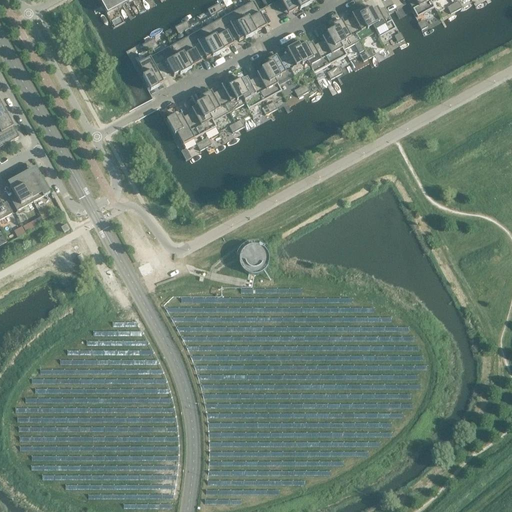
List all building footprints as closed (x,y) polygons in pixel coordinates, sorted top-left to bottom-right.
[(117,10),(112,0),(97,0),(106,16),(117,10)] [(128,4),(125,0),(112,0),(117,10),(128,4)] [(305,7),(301,0),(279,0),(288,15),(299,9),(300,10),(305,7)] [(414,0),(416,3),(410,6),(417,18),(434,9),(431,3),(431,4),(428,0),(414,0)] [(458,1),(452,4),(456,11),(461,8),(461,9),(462,8),(458,1)] [(253,2),(236,11),(251,37),(256,34),(256,32),(266,26),(253,2)] [(218,5),(213,7),(217,14),(222,11),(219,4),(218,4),(218,5)] [(456,11),(452,4),(447,8),(450,15),(451,14),(456,11)] [(217,14),(213,7),(208,10),(207,10),(211,17),(217,14)] [(377,8),(371,11),(370,10),(365,13),(366,14),(365,14),(376,33),(375,34),(378,39),(395,30),(389,18),(383,21),(377,8)] [(363,9),(362,9),(360,10),(361,11),(358,13),(358,11),(358,12),(351,15),(358,27),(353,30),(360,42),(375,34),(376,33),(365,14),(366,14),(365,13),(363,9)] [(251,37),(236,11),(220,20),(228,35),(229,35),(227,32),(232,29),(239,42),(244,39),(245,40),(251,37)] [(233,44),(228,35),(220,20),(204,29),(218,55),(224,52),(223,50),(233,44)] [(423,20),(418,23),(417,24),(421,31),(422,30),(426,27),(427,28),(427,27),(423,20)] [(348,33),(341,21),(330,27),(332,31),(332,32),(333,32),(343,51),(344,51),(360,42),(353,30),(348,33)] [(186,22),(181,25),(184,32),(190,29),(186,22),(185,22),(186,22)] [(184,32),(181,25),(175,28),(175,27),(175,28),(178,35),(184,32)] [(218,55),(204,29),(187,38),(196,53),(194,50),(199,47),(206,60),(211,57),(212,58),(218,55)] [(332,32),(332,31),(326,34),(327,35),(322,38),(328,51),(323,53),(330,66),(347,57),(344,51),(343,51),(333,32),(332,32)] [(400,33),(399,34),(394,36),(398,43),(398,42),(403,40),(403,41),(404,40),(400,33)] [(201,62),(196,53),(187,38),(171,47),(185,73),(191,70),(190,68),(201,62)] [(153,40),(148,43),(151,50),(157,46),(153,39),(153,40)] [(151,50),(148,43),(143,46),(142,45),(142,46),(146,53),(151,50)] [(298,44),(297,45),(295,46),(295,47),(293,48),(292,47),(286,51),(293,63),(288,66),(294,78),(310,69),(311,69),(300,50),(300,48),(298,44)] [(311,44),(306,47),(305,45),(300,48),(300,50),(311,69),(310,69),(313,75),(330,66),(323,53),(318,56),(311,44)] [(185,73),(171,47),(155,56),(161,68),(167,65),(173,77),(179,74),(180,76),(185,73)] [(371,49),(365,52),(368,59),(374,56),(374,57),(374,56),(371,49)] [(368,59),(365,52),(359,55),(363,62),(364,62),(363,61),(368,59)] [(161,68),(155,56),(139,64),(136,60),(145,77),(143,78),(143,77),(142,77),(150,92),(158,88),(158,86),(163,83),(156,71),(161,68)] [(269,60),(270,61),(268,62),(267,61),(264,63),(266,67),(267,68),(278,87),(294,78),(288,66),(282,69),(276,56),(269,60)] [(267,68),(266,67),(261,70),(262,71),(256,74),(263,86),(258,89),(265,101),(281,92),(278,87),(267,68)] [(338,67),(332,70),(336,77),(341,74),(342,74),(338,67)] [(336,77),(332,70),(327,73),(330,80),(331,80),(331,79),(336,77)] [(232,80),(230,82),(229,82),(230,83),(228,84),(227,83),(221,86),(227,99),(222,102),(229,114),(245,105),(235,86),(234,84),(232,80)] [(246,80),(241,83),(240,81),(234,84),(235,86),(245,105),(248,111),(265,101),(258,89),(253,92),(246,80)] [(305,85),(300,88),(303,94),(308,92),(309,92),(305,85)] [(303,94),(300,88),(294,91),(298,98),(298,97),(303,94)] [(204,96),(204,97),(202,98),(202,97),(201,97),(202,97),(199,98),(201,102),(202,104),(213,123),(229,114),(222,102),(217,104),(210,92),(204,96),(204,95),(204,96)] [(202,104),(201,102),(195,105),(196,107),(191,110),(198,122),(193,125),(199,137),(216,128),(213,123),(202,104)] [(273,103),(267,106),(271,112),(276,109),(276,110),(277,110),(273,103)] [(271,112),(267,106),(261,109),(265,116),(266,116),(265,115),(271,112)] [(181,115),(175,118),(174,117),(166,121),(174,136),(175,136),(174,135),(176,134),(185,151),(186,150),(183,146),(199,137),(193,125),(187,128),(181,115)] [(0,135),(13,128),(7,117),(0,121),(0,135)] [(240,121),(234,124),(238,130),(243,127),(243,128),(244,128),(240,121)] [(238,130),(234,124),(229,127),(232,134),(233,133),(238,130)] [(0,149),(19,139),(13,128),(0,135),(0,149)] [(207,138),(202,142),(205,148),(210,145),(211,146),(211,145),(207,138)] [(205,148),(202,142),(196,145),(200,152),(200,151),(205,148)] [(36,171),(20,180),(33,203),(49,194),(49,193),(49,194),(36,171)] [(33,203),(20,180),(9,186),(10,186),(16,198),(10,200),(17,212),(33,203)] [(0,220),(12,214),(6,203),(1,206),(0,203),(0,220)] [(25,226),(28,233),(36,228),(33,222),(25,226)] [(26,234),(22,227),(15,231),(18,238),(26,234)] [(263,250),(264,248),(263,246),(261,246),(259,245),(258,244),(256,244),(254,244),(252,244),(251,244),(249,244),(247,244),(245,245),(244,246),(242,247),(241,248),(239,249),(238,251),(237,252),(236,254),(236,255),(236,258),(236,257),(236,256),(237,256),(237,255),(239,256),(239,258),(239,259),(239,260),(239,262),(239,263),(239,265),(239,266),(240,268),(241,269),(242,270),(243,271),(244,272),(245,273),(246,274),(247,275),(249,275),(250,276),(252,276),(253,276),(254,276),(256,276),(257,275),(259,275),(260,274),(261,274),(263,273),(264,272),(265,271),(266,269),(266,268),(267,267),(267,265),(268,264),(268,263),(268,261),(268,260),(268,258),(267,257),(267,255),(266,254),(266,253),(265,252),(264,250),(263,250)]
